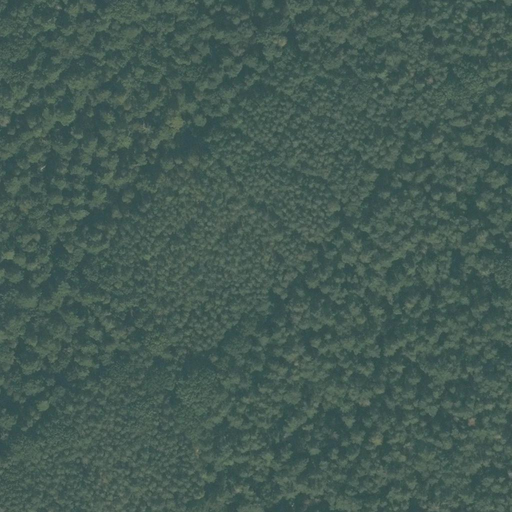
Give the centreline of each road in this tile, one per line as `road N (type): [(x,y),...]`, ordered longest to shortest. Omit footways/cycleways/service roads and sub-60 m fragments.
road 1 (track): [(0,187),(131,310),(170,372),(212,511)]
road 2 (track): [(0,135),(131,0)]
road 3 (track): [(511,196),(496,75),(511,48)]
